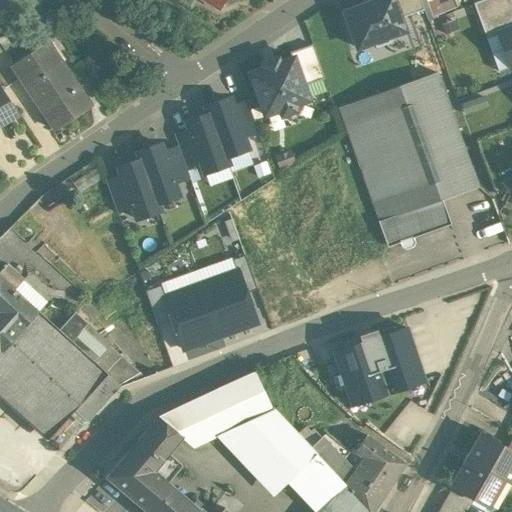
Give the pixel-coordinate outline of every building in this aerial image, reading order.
[(196,0),(174,0),(190,10),(196,0)] [(392,0),(380,0),(344,13),(357,49),(373,43),(375,50),(391,44),(389,38),(405,32),(400,20),(392,0)] [(392,0),(400,20),(424,11),(419,0),(392,0)] [(445,0),(419,0),(424,11),(427,21),(450,13),(445,0)] [(511,7),(509,0),(483,0),(473,4),(485,40),(498,35),(498,33),(511,27),(511,7)] [(511,27),(498,33),(498,35),(485,40),(497,72),(511,66),(511,27)] [(70,56),(55,33),(44,40),(47,44),(48,43),(61,62),(70,56)] [(61,62),(48,43),(47,44),(11,68),(54,131),(89,108),(59,63),(61,62)] [(291,54),(292,59),(303,88),(324,80),(311,46),(291,54)] [(0,52),(1,52),(0,51),(0,125),(18,116),(2,91),(3,90),(2,87),(0,88),(0,52)] [(265,69),(250,74),(265,116),(279,110),(281,117),(295,111),(293,105),(307,100),(303,88),(292,59),(278,64),(277,61),(263,65),(265,69)] [(395,88),(338,109),(379,223),(378,224),(387,247),(448,225),(439,202),(477,188),(436,74),(414,82),(395,88)] [(228,99),(205,108),(208,115),(224,158),(225,158),(247,150),(242,139),(231,107),(228,99)] [(246,101),(231,107),(242,139),(258,133),(246,101)] [(208,115),(186,123),(200,163),(204,174),(228,165),(225,158),(224,158),(208,115)] [(511,127),(480,139),(495,179),(511,173),(511,127)] [(189,131),(174,136),(178,147),(185,168),(200,163),(189,131)] [(160,145),(136,154),(139,161),(140,161),(155,204),(156,204),(178,196),(174,185),(163,153),(160,145)] [(178,147),(163,153),(174,185),(189,179),(185,168),(178,147)] [(155,204),(140,161),(139,161),(117,169),(120,176),(131,208),(135,220),(159,211),(156,204),(155,204)] [(120,176),(105,182),(116,214),(131,208),(120,176)] [(305,176),(174,254),(190,282),(268,236),(262,227),(280,217),(287,230),(324,208),(305,176)] [(237,272),(245,294),(256,290),(244,256),(233,260),(237,272)] [(6,265),(2,270),(1,270),(0,271),(0,352),(1,353),(37,313),(46,303),(22,282),(23,280),(6,265)] [(237,272),(202,285),(221,337),(256,324),(245,294),(237,272)] [(183,350),(221,337),(202,285),(164,298),(172,320),(183,350)] [(146,294),(157,326),(172,320),(164,298),(161,289),(146,294)] [(57,332),(37,313),(1,353),(0,352),(0,400),(44,440),(68,415),(73,410),(86,422),(118,387),(93,364),(57,332)] [(104,341),(74,314),(57,332),(93,364),(105,350),(100,345),(104,341)] [(352,406),(424,382),(405,329),(376,339),(374,333),(361,337),(363,343),(334,353),(352,406)] [(105,350),(93,364),(118,387),(141,378),(107,348),(105,350)] [(253,373),(157,418),(182,439),(192,448),(215,438),(215,437),(226,432),(273,410),(272,409),(270,410),(253,373)] [(273,410),(226,432),(280,488),(292,478),(323,510),(343,486),(333,474),(309,449),(273,410)] [(226,511),(224,509),(221,511),(201,511),(200,511),(167,482),(181,465),(168,455),(182,439),(157,418),(105,477),(146,511),(226,511)] [(349,453),(325,434),(309,449),(333,474),(344,461),(344,460),(350,453),(349,453)] [(480,434),(450,487),(451,487),(473,499),(493,511),(508,484),(511,477),(511,452),(506,449),(480,434)] [(405,464),(366,437),(355,452),(393,481),(405,464)] [(355,452),(352,450),(349,453),(350,453),(344,460),(344,461),(333,474),(343,486),(367,511),(372,511),(393,481),(355,452)] [(136,511),(103,482),(89,498),(104,511),(136,511)] [(367,511),(343,486),(323,510),(321,511),(367,511)] [(451,487),(445,499),(466,511),(473,499),(451,487)] [(445,499),(437,511),(465,511),(466,511),(445,499)]
